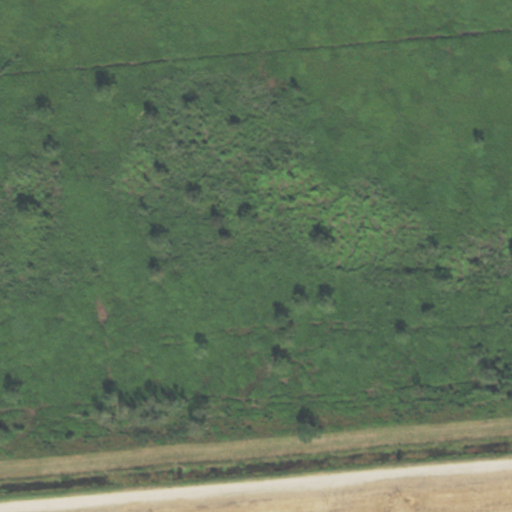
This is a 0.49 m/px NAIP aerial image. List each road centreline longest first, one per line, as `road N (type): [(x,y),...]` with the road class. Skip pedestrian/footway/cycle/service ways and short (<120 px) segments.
road 1 (track): [(511,426),(0,471)]
road 2 (track): [(511,463),(0,508)]
